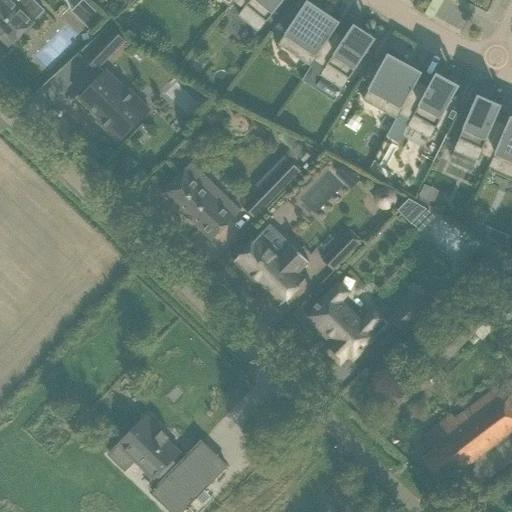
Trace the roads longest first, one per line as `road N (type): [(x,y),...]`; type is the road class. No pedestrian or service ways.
road 1 (unclassified): [(416,511),(0,107)]
road 2 (residential): [(492,61),(382,0)]
